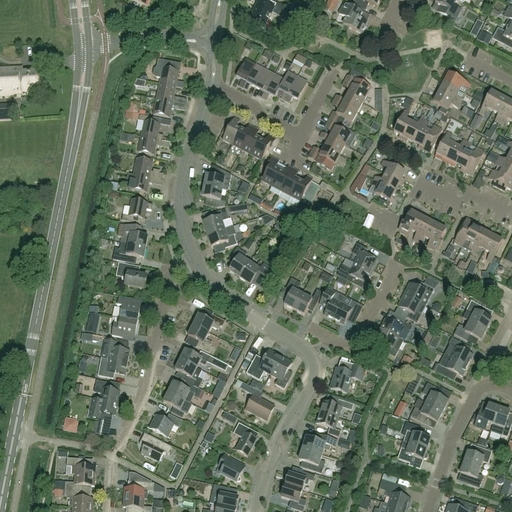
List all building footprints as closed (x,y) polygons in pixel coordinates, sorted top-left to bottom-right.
[(280,18),(285,8),(269,0),(266,0),(264,4),(259,1),(255,7),(257,8),(250,22),(264,29),(272,14),(280,18)] [(338,0),(331,0),(327,10),(336,14),(342,1),(338,0)] [(376,8),(380,0),(354,0),(352,6),(365,13),(369,5),(376,8)] [(453,22),(457,15),(459,10),(453,7),(457,1),(455,0),(437,0),(435,4),(440,7),(437,13),(453,22)] [(367,25),(361,22),(364,15),(344,5),(338,16),(346,20),(343,26),(361,36),(367,25)] [(138,15),(131,11),(126,19),(133,23),(138,15)] [(499,20),(501,13),(496,11),(493,18),(499,20)] [(380,29),(384,21),(373,15),(369,23),(380,29)] [(473,36),(479,38),(485,23),(479,21),(473,36)] [(511,29),(508,27),(505,33),(497,29),(491,39),(506,47),(510,41),(511,42),(511,29)] [(294,70),(302,73),(307,59),(300,57),(294,70)] [(160,80),(159,85),(175,88),(182,90),(183,84),(176,82),(178,73),(170,71),(172,63),(158,60),(156,69),(153,71),(152,76),(154,79),(160,80)] [(243,90),(255,66),(246,61),(236,79),(242,82),(238,88),(243,90)] [(255,66),(243,90),(247,92),(250,86),(255,89),(265,71),(255,66)] [(39,81),(37,80),(37,73),(21,74),(21,68),(0,68),(0,96),(10,96),(10,95),(22,94),(22,93),(29,92),(29,90),(37,89),(37,86),(39,85),(39,81)] [(440,83),(458,92),(461,87),(468,91),(470,86),(457,79),(458,76),(447,70),(440,83)] [(265,71),(255,89),(261,92),(258,98),(262,100),(274,76),(265,71)] [(278,92),(279,92),(284,95),(281,101),(285,103),(297,78),(288,73),(284,81),(278,92)] [(274,76),(262,100),(266,102),(269,96),(275,99),(279,92),(278,92),(284,81),(274,76)] [(349,91),(347,96),(362,105),(370,90),(347,77),(341,87),(349,91)] [(297,78),(285,103),(289,105),(292,99),(298,102),(307,84),(297,78)] [(455,98),(458,92),(440,83),(438,87),(441,88),(438,94),(460,106),(462,102),(455,98)] [(159,85),(156,101),(185,106),(186,100),(173,98),(175,88),(159,85)] [(492,112),(501,95),(499,93),(497,96),(491,93),(479,114),(484,117),(487,110),(492,112)] [(457,110),(460,106),(438,94),(435,100),(432,98),(430,102),(441,108),(438,112),(445,116),(448,112),(451,106),(457,110)] [(501,95),(492,112),(498,115),(495,122),(498,124),(510,102),(503,99),(504,96),(501,95)] [(362,105),(347,96),(344,101),(336,97),(333,102),(357,114),(362,105)] [(185,106),(156,101),(153,116),(169,119),(171,110),(184,112),(185,106)] [(333,113),(330,119),(342,126),(344,121),(351,124),(357,114),(333,102),(331,106),(339,110),(336,115),(333,113)] [(511,103),(510,102),(498,124),(503,127),(506,120),(511,122),(511,103)] [(139,105),(129,103),(127,112),(138,115),(139,105)] [(13,105),(0,105),(0,120),(13,120),(13,105)] [(402,141),(411,123),(406,121),(410,114),(405,111),(393,133),(399,136),(398,139),(402,141)] [(465,116),(462,121),(470,126),(473,120),(465,116)] [(144,123),(141,139),(163,143),(164,137),(159,136),(161,126),(153,125),(154,119),(140,117),(139,122),(144,123)] [(232,146),(240,131),(236,128),(239,121),(234,119),(229,127),(225,136),(222,141),(232,146)] [(332,133),(329,138),(344,147),(349,137),(339,131),(342,126),(330,119),(324,129),(332,133)] [(413,143),(425,121),(420,119),(417,126),(411,123),(402,141),(406,143),(407,140),(413,143)] [(450,130),(460,135),(464,125),(455,120),(450,130)] [(421,151),(430,134),(425,131),(429,124),(425,121),(413,143),(419,147),(417,149),(421,151)] [(220,136),(222,132),(211,126),(209,130),(220,136)] [(232,146),(241,152),(253,129),(248,126),(244,133),(240,131),(232,146)] [(429,155),(441,131),(434,127),(430,134),(421,151),(429,155)] [(489,127),(485,135),(494,140),(498,132),(489,127)] [(251,157),(255,149),(259,141),(255,139),(258,132),(253,129),(241,152),(251,157)] [(327,143),(324,148),(339,156),(344,147),(329,138),(321,134),(319,138),(327,143)] [(435,159),(441,162),(445,164),(454,146),(449,143),(452,136),(448,134),(435,159)] [(263,143),(259,141),(255,149),(265,154),(268,147),(271,149),(275,140),(267,136),(263,143)] [(163,143),(141,139),(139,154),(155,157),(156,148),(169,150),(171,144),(163,143)] [(456,166),(467,144),(464,142),(460,149),(454,146),(445,164),(454,169),(456,166)] [(473,156),(468,153),(472,146),(467,144),(456,166),(462,169),(460,171),(464,173),(473,156)] [(331,172),(334,166),(339,156),(324,148),(322,153),(313,149),(308,159),(319,165),(319,166),(331,172)] [(265,154),(255,149),(251,157),(261,162),(265,154)] [(473,156),(464,173),(472,177),(484,153),(477,149),(473,156)] [(511,157),(509,156),(506,162),(499,158),(497,162),(511,169),(511,157)] [(265,174),(275,180),(279,172),(275,170),(279,163),(271,159),(267,167),(269,168),(265,174)] [(136,161),(133,176),(163,182),(164,176),(160,175),(160,172),(153,171),(153,174),(151,173),(153,164),(136,161)] [(384,176),(402,185),(404,181),(402,180),(405,174),(383,162),(380,167),(387,170),(384,176)] [(495,173),(499,175),(498,175),(511,182),(511,169),(497,162),(495,166),(495,167),(498,168),(495,173)] [(374,180),(378,170),(368,166),(363,175),(374,180)] [(281,192),(293,170),(287,167),(283,174),(279,172),(275,180),(271,187),(281,192)] [(281,192),(290,197),(298,183),(294,180),(298,173),(293,170),(281,192)] [(205,186),(204,188),(223,192),(228,193),(231,177),(221,172),(219,180),(206,178),(206,179),(205,179),(203,180),(203,184),(203,185),(205,186)] [(511,182),(498,175),(499,175),(495,173),(492,172),(488,180),(494,183),(492,187),(504,193),(506,189),(511,192),(511,182)] [(261,182),(271,187),(275,180),(265,174),(261,182)] [(163,182),(133,176),(131,192),(147,195),(148,185),(162,187),(163,182)] [(400,189),(402,185),(384,176),(382,181),(375,178),(372,182),(395,194),(398,188),(400,189)] [(303,185),(298,183),(290,197),(300,203),(312,180),(307,177),(303,185)] [(395,194),(372,182),(370,186),(378,189),(374,195),(392,204),(394,201),(392,199),(395,194)] [(110,191),(111,191),(117,192),(118,185),(111,184),(110,191)] [(152,198),(162,200),(163,189),(153,188),(152,198)] [(222,198),(223,192),(204,188),(204,191),(202,191),(201,192),(200,196),(201,197),(202,197),(202,199),(218,202),(217,210),(225,209),(227,199),(222,198)] [(151,212),(152,206),(131,202),(128,218),(123,216),(122,222),(135,225),(136,219),(144,221),(146,211),(151,212)] [(266,205),(264,210),(274,213),(275,208),(266,205)] [(286,215),(299,223),(303,217),(290,209),(286,215)] [(207,236),(233,228),(230,220),(229,221),(226,211),(213,214),(215,220),(203,224),(207,236)] [(411,213),(405,223),(413,228),(418,217),(411,213)] [(413,242),(417,244),(428,222),(422,219),(424,216),(420,214),(418,217),(413,228),(411,232),(416,235),(413,242)] [(268,226),(275,223),(272,216),(265,219),(268,226)] [(462,248),(474,224),(466,220),(454,244),(462,248)] [(435,225),(428,222),(417,244),(421,246),(425,239),(430,241),(430,242),(432,238),(438,227),(440,224),(436,222),(435,225)] [(411,232),(413,228),(405,223),(405,224),(403,223),(398,232),(400,233),(399,234),(408,238),(411,232)] [(471,254),(482,232),(476,229),(478,226),(474,224),(462,248),(465,242),(470,245),(467,252),(471,254)] [(122,238),(121,244),(145,249),(148,238),(141,237),(143,230),(119,226),(117,237),(122,238)] [(446,231),(438,227),(432,238),(440,242),(446,231)] [(237,246),(234,236),(235,236),(233,228),(207,236),(211,249),(223,245),(225,250),(237,246)] [(484,252),(493,234),(490,232),(489,235),(482,232),(471,254),(475,256),(479,249),(484,252)] [(490,264),(501,242),(496,239),(497,236),(493,234),(484,252),(490,255),(486,262),(490,264)] [(440,242),(432,238),(430,242),(430,241),(426,248),(435,252),(435,251),(437,252),(442,243),(440,242)] [(403,248),(405,244),(397,240),(394,244),(403,248)] [(145,249),(121,244),(120,250),(115,249),(112,261),(126,264),(127,256),(143,260),(145,249)] [(368,250),(357,245),(352,255),(359,258),(355,265),(372,274),(375,269),(373,269),(377,262),(365,256),(368,250)] [(454,250),(449,247),(446,252),(452,255),(454,250)] [(240,279),(250,264),(243,260),(247,255),(237,249),(228,262),(233,266),(229,272),(240,279)] [(421,258),(430,262),(432,258),(424,254),(421,258)] [(499,263),(494,260),(488,274),(493,276),(499,263)] [(250,264),(240,279),(250,286),(252,283),(261,290),(273,273),(263,266),(259,263),(255,268),(250,264)] [(305,271),(313,274),(316,267),(308,264),(305,271)] [(474,264),(471,274),(478,276),(481,266),(474,264)] [(143,290),(146,277),(133,275),(134,268),(118,265),(116,277),(126,279),(125,287),(143,290)] [(368,278),(370,279),(372,274),(355,265),(352,271),(342,266),(337,277),(350,284),(353,279),(365,285),(368,278)] [(326,274),(322,280),(334,287),(338,281),(326,274)] [(284,306),(294,312),(302,296),(293,291),(297,283),(291,280),(286,291),(291,293),(284,306)] [(356,294),(363,291),(358,283),(352,287),(356,294)] [(426,308),(429,300),(434,291),(424,285),(421,291),(410,285),(404,297),(420,305),(426,308)] [(334,322),(342,305),(346,298),(328,289),(321,303),(329,307),(324,317),(334,322)] [(302,296),(294,312),(304,317),(311,304),(316,306),(323,294),(317,291),(312,301),(302,296)] [(420,305),(404,297),(398,308),(409,314),(406,319),(417,325),(422,315),(426,308),(420,305)] [(344,327),(349,317),(357,322),(364,308),(346,298),(342,305),(334,322),(344,327)] [(122,308),(120,320),(137,323),(139,311),(137,310),(138,304),(118,300),(117,307),(122,308)] [(464,320),(469,323),(486,332),(492,321),(481,315),(484,309),(471,302),(466,313),(467,313),(464,320)] [(194,325),(193,327),(209,335),(212,329),(218,332),(220,328),(222,328),(225,323),(213,317),(210,322),(198,316),(197,318),(196,317),(195,318),(192,323),(193,324),(194,325)] [(137,323),(120,320),(118,325),(114,325),(113,330),(111,337),(132,341),(133,335),(135,335),(137,323)] [(386,321),(381,331),(399,340),(401,335),(406,338),(411,327),(398,320),(395,325),(386,321)] [(88,323),(86,333),(96,335),(98,325),(88,323)] [(486,332),(469,323),(466,330),(459,326),(454,336),(467,343),(470,336),(481,342),(486,332)] [(187,335),(188,335),(188,337),(199,343),(196,348),(208,355),(211,349),(210,348),(212,344),(206,341),(209,335),(193,327),(192,328),(191,328),(190,328),(187,333),(187,335)] [(404,343),(399,340),(381,331),(376,341),(385,345),(381,352),(395,359),(401,347),(404,343)] [(433,335),(426,332),(422,342),(429,345),(433,335)] [(451,346),(445,356),(468,368),(473,357),(460,350),(463,345),(452,340),(449,345),(451,346)] [(106,342),(102,360),(128,365),(130,353),(116,350),(117,344),(106,342)] [(180,361),(197,370),(199,365),(205,368),(207,363),(185,352),(180,361)] [(260,382),(265,373),(271,377),(281,359),(269,352),(263,365),(255,360),(246,375),(260,382)] [(409,368),(412,360),(405,356),(401,364),(409,368)] [(440,367),(438,366),(434,373),(445,379),(449,372),(462,379),(468,368),(445,356),(440,367)] [(281,359),(271,377),(278,380),(275,386),(284,391),(288,385),(283,382),(292,365),(281,359)] [(128,365),(102,360),(99,378),(110,380),(111,374),(125,377),(128,365)] [(225,373),(228,368),(213,360),(211,366),(225,373)] [(183,382),(186,384),(199,390),(203,382),(198,380),(202,373),(197,370),(180,361),(175,372),(185,377),(183,382)] [(347,395),(352,380),(362,383),(366,371),(352,366),(350,374),(337,370),(330,390),(347,395)] [(419,383),(426,386),(428,381),(421,378),(419,383)] [(148,390),(153,392),(158,381),(153,379),(148,390)] [(102,395),(100,402),(118,406),(120,394),(107,391),(109,385),(97,383),(95,394),(102,395)] [(199,390),(186,384),(183,389),(173,384),(168,394),(190,405),(193,398),(198,400),(202,392),(199,390)] [(251,396),(254,390),(243,385),(240,390),(251,396)] [(428,385),(422,395),(429,399),(426,405),(443,414),(448,403),(437,398),(441,391),(428,385)] [(192,406),(190,405),(168,394),(163,404),(174,409),(171,414),(182,420),(185,415),(187,416),(192,406)] [(267,423),(275,408),(254,397),(246,411),(267,423)] [(100,402),(92,401),(89,419),(101,421),(102,415),(116,417),(118,406),(100,402)] [(323,403),(320,414),(338,420),(342,409),(352,413),(354,406),(339,401),(337,407),(323,403)] [(437,424),(443,414),(426,405),(420,402),(417,409),(416,408),(410,418),(423,425),(427,419),(437,424)] [(500,409),(489,406),(487,411),(481,409),(475,428),(485,431),(488,424),(494,426),(500,409)] [(494,426),(491,433),(507,439),(511,426),(511,425),(506,424),(510,413),(500,409),(494,426)] [(335,431),(338,420),(320,414),(316,425),(330,429),(328,435),(339,439),(341,433),(335,431)] [(360,427),(363,417),(357,415),(354,425),(360,427)] [(180,430),(183,423),(173,417),(169,424),(156,417),(150,430),(167,439),(173,426),(180,430)] [(67,420),(65,432),(78,434),(80,422),(67,420)] [(201,421),(198,429),(204,432),(207,424),(201,421)] [(409,445),(427,451),(431,441),(419,437),(421,429),(406,424),(402,437),(411,440),(409,445)] [(242,440),(236,452),(248,458),(257,441),(247,436),(250,431),(239,425),(233,435),(242,440)] [(353,445),(358,435),(352,432),(347,442),(353,445)] [(210,434),(207,441),(212,444),(215,437),(210,434)] [(168,456),(172,449),(145,435),(140,445),(145,448),(144,450),(141,451),(142,453),(141,455),(143,456),(144,459),(147,458),(159,464),(160,462),(163,462),(162,459),(164,454),(168,456)] [(306,439),(303,450),(322,457),(324,451),(329,452),(331,447),(335,448),(337,443),(318,436),(316,442),(306,439)] [(488,448),(490,441),(482,440),(481,446),(488,448)] [(260,442),(259,452),(267,453),(267,442),(260,442)] [(412,458),(424,462),(424,461),(426,460),(427,459),(427,458),(427,456),(426,455),(427,451),(409,445),(404,443),(398,461),(410,465),(412,458)] [(322,457),(303,450),(299,462),(309,465),(307,471),(322,476),(326,464),(320,462),(322,457)] [(468,454),(464,464),(481,470),(483,464),(488,466),(492,454),(481,450),(481,451),(479,457),(468,454)] [(240,479),(243,474),(246,468),(224,457),(219,468),(223,470),(220,476),(237,485),(237,484),(239,484),(240,484),(241,482),(241,480),(240,479)] [(85,467),(85,461),(67,460),(67,468),(72,468),(71,476),(75,477),(95,478),(96,468),(93,468),(85,467)] [(480,490),(482,482),(484,478),(478,476),(481,470),(464,464),(463,468),(461,468),(460,468),(458,472),(459,474),(460,474),(460,475),(470,478),(467,486),(480,490)] [(301,479),(289,475),(285,487),(302,492),(304,486),(307,487),(309,482),(313,483),(315,477),(303,473),(301,479)] [(125,489),(124,499),(144,501),(145,493),(153,493),(154,485),(152,485),(152,484),(135,475),(130,474),(129,483),(136,484),(136,490),(125,489)] [(95,478),(75,477),(74,485),(66,484),(65,492),(83,493),(83,487),(94,488),(95,478)] [(390,499),(388,506),(406,511),(407,511),(411,501),(393,495),(396,485),(395,485),(382,481),(379,491),(386,493),(384,497),(390,499)] [(65,492),(65,484),(55,483),(55,491),(65,492)] [(219,499),(218,507),(236,511),(239,499),(227,497),(228,490),(214,487),(212,498),(219,499)] [(300,500),(302,492),(285,487),(281,499),(293,503),(291,510),(297,511),(303,511),(307,502),(300,500)] [(62,499),(63,492),(55,491),(54,499),(62,499)] [(73,508),(73,509),(93,510),(94,500),(82,499),(83,493),(65,492),(65,500),(70,500),(69,508),(73,508)] [(152,511),(152,509),(144,509),(144,501),(124,499),(123,509),(134,510),(134,511),(152,511)] [(447,511),(477,511),(479,508),(464,503),(462,510),(449,506),(447,511)]
